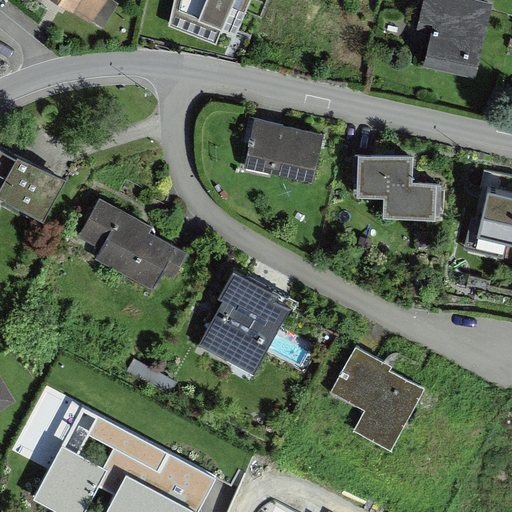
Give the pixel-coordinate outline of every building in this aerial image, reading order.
[(108,0),(54,0),(94,24),(108,0)] [(172,0),(168,24),(215,41),(220,28),(234,32),(245,0),(172,0)] [(489,0),(418,0),(414,22),(431,26),(424,66),(475,76),(489,0)] [(321,131),(251,117),(240,171),(311,185),(321,131)] [(65,178),(0,144),(0,214),(36,234),(65,178)] [(354,198),(380,198),(380,219),(436,220),(437,180),(408,180),(409,152),(354,152),(354,198)] [(511,234),(511,183),(495,180),(485,229),(511,234)] [(163,300),(186,256),(143,235),(148,225),(95,200),(75,241),(97,252),(92,263),(163,300)] [(251,382),(288,304),(228,275),(190,352),(251,382)] [(427,386),(356,347),(331,393),(366,412),(355,432),(391,452),(427,386)] [(0,411),(16,402),(0,375),(0,411)]
